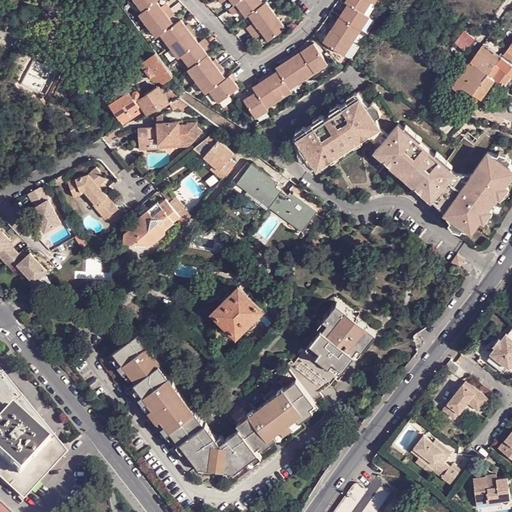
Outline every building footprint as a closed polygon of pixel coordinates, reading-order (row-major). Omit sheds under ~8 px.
[(161,33),(178,55),(199,41),(194,36),(197,35),(188,22),(186,25),(180,18),(174,23),(169,17),(175,13),(166,2),(161,6),(156,0),(135,0),(143,10),(139,13),(156,37),(161,33)] [(242,8),(243,11),(259,0),(219,0),(221,2),(224,0),(231,0),(235,4),(229,8),(234,14),(242,8)] [(262,0),(259,0),(243,11),(247,15),(250,13),(255,20),(247,26),(255,37),(263,31),(269,39),(286,26),(267,0),(264,3),(262,0)] [(346,0),(341,7),(344,9),(335,23),(332,21),(325,32),(328,34),(324,41),(345,55),(369,16),(364,13),(372,1),(375,3),(376,0),(346,0)] [(474,40),(465,32),(456,44),(466,51),(474,40)] [(199,41),(178,55),(179,57),(181,55),(191,66),(188,68),(206,93),(210,90),(219,102),(239,86),(234,80),(237,78),(232,72),(226,77),(221,71),(224,69),(216,58),(213,60),(203,47),(209,43),(204,37),(199,41)] [(329,63),(315,41),(307,46),(306,44),(300,47),(302,50),(295,55),(293,52),(282,59),(284,62),(277,66),(279,69),(272,74),(270,71),(259,79),(261,81),(248,89),(251,94),(245,99),(256,117),(269,109),(267,106),(292,90),(291,87),(329,63)] [(503,57),(502,57),(485,44),(472,61),(488,74),(489,74),(503,57)] [(167,82),(174,77),(164,64),(156,53),(149,59),(145,64),(145,67),(153,78),(155,79),(157,80),(161,79),(164,82),(167,82)] [(497,66),(502,70),(511,77),(511,76),(511,64),(503,58),(497,66)] [(487,75),(488,74),(472,61),(453,87),(460,92),(464,88),(472,94),(487,75)] [(502,70),(494,80),(496,81),(504,88),(511,77),(502,70)] [(494,80),(487,75),(472,94),(474,95),(475,94),(482,99),(496,81),(494,80)] [(144,109),(147,112),(169,101),(161,89),(160,86),(141,99),(139,100),(144,109)] [(175,98),(179,95),(163,86),(161,89),(169,101),(175,98)] [(460,92),(453,87),(448,95),(454,101),(460,92)] [(475,94),(474,95),(470,101),(474,103),(482,109),(486,104),(482,99),(475,94)] [(123,123),(144,109),(139,100),(141,99),(140,97),(132,97),(113,108),(123,123)] [(368,104),(359,97),(297,138),(300,149),(303,149),(309,159),(308,161),(319,171),(361,145),(371,153),(376,149),(377,148),(391,132),(368,104)] [(443,123),(440,126),(448,132),(456,123),(449,117),(443,123)] [(139,148),(150,148),(149,138),(159,137),(159,143),(180,141),(180,136),(185,136),(188,135),(187,122),(179,122),(179,119),(156,120),(156,125),(137,127),(139,148)] [(392,161),(411,178),(433,153),(414,137),(416,134),(411,129),(408,132),(398,123),(377,148),(386,156),(392,161)] [(211,149),(219,139),(213,133),(202,141),(211,149)] [(159,143),(159,147),(186,145),(185,136),(180,136),(180,141),(159,143)] [(150,148),(159,147),(159,143),(159,137),(149,138),(150,148)] [(224,179),(238,162),(231,157),(235,152),(219,139),(211,149),(206,156),(214,162),(221,169),(217,174),(224,179)] [(41,153),(46,163),(47,163),(56,157),(52,148),(41,153)] [(433,153),(411,178),(418,184),(424,189),(434,198),(436,195),(448,207),(444,212),(456,227),(472,232),(511,175),(511,166),(505,157),(488,151),(463,186),(451,177),(455,172),(445,164),(447,161),(441,156),(439,159),(433,153)] [(265,174),(268,169),(254,160),(253,163),(250,161),(237,181),(274,206),(307,228),(322,206),(309,197),(306,201),(294,193),(286,187),(277,182),(265,174)] [(210,167),(217,174),(221,169),(214,162),(210,167)] [(89,173),(69,181),(75,197),(85,193),(108,219),(110,217),(115,223),(126,213),(100,185),(108,178),(97,166),(89,173)] [(280,178),(268,169),(265,174),(277,182),(280,178)] [(44,186),(31,194),(39,207),(35,209),(49,232),(65,222),(44,186)] [(306,201),(309,197),(297,189),(294,193),(306,201)] [(179,198),(172,203),(181,214),(186,209),(187,208),(179,198)] [(176,221),(183,216),(181,214),(172,203),(169,200),(163,205),(160,201),(141,216),(141,220),(126,232),(126,241),(136,242),(155,244),(159,241),(168,234),(168,230),(177,224),(176,221)] [(0,256),(9,266),(20,256),(10,245),(12,243),(0,230),(0,256)] [(14,272),(20,266),(36,285),(49,273),(32,255),(25,261),(20,256),(9,266),(14,272)] [(237,335),(262,309),(240,288),(215,313),(237,335)] [(360,347),(364,350),(378,333),(340,303),(326,320),(330,324),(324,331),(322,329),(312,343),(316,346),(311,351),(336,371),(341,365),(345,369),(356,355),(354,354),(360,347)] [(330,324),(326,320),(320,328),(322,329),(324,331),(330,324)] [(490,352),(485,358),(501,371),(506,365),(509,367),(511,362),(511,327),(511,326),(507,331),(504,329),(499,337),(496,334),(491,341),(494,343),(488,351),(490,352)] [(311,406),(316,402),(297,379),(286,387),(281,380),(277,383),(282,390),(257,409),(251,403),(248,406),(253,413),(241,421),(243,425),(229,437),(226,432),(222,436),(210,422),(209,423),(200,413),(201,405),(193,406),(176,384),(177,376),(170,376),(161,365),(163,364),(154,354),(154,346),(148,346),(139,335),(114,355),(134,379),(138,384),(136,385),(141,390),(181,439),(184,443),(186,442),(195,454),(209,472),(216,466),(230,467),(235,473),(250,461),(262,452),(315,411),(311,406)] [(307,349),(311,351),(316,346),(312,343),(307,349)] [(359,358),(364,350),(360,347),(354,354),(356,355),(359,358)] [(60,351),(53,357),(60,365),(67,359),(60,351)] [(134,379),(114,355),(110,359),(130,383),(134,379)] [(340,375),(345,369),(341,365),(336,371),(340,375)] [(18,479),(28,489),(62,452),(0,376),(0,476),(11,487),(18,479)] [(475,402),(481,406),(487,397),(464,379),(441,409),(454,418),(465,402),(472,406),(475,402)] [(177,442),(181,439),(141,390),(137,393),(177,442)] [(323,411),(316,402),(311,406),(315,411),(262,452),(265,456),(323,411)] [(477,411),(481,406),(475,402),(472,406),(477,411)] [(511,434),(508,432),(499,446),(505,450),(502,454),(511,461),(511,459),(511,434)] [(422,433),(413,446),(437,464),(435,467),(433,469),(443,475),(451,464),(444,459),(451,450),(435,437),(432,441),(422,433)] [(192,458),(195,454),(186,442),(184,443),(182,445),(192,458)] [(437,464),(413,446),(411,451),(435,467),(437,464)] [(505,450),(499,446),(496,450),(502,454),(505,450)] [(265,456),(262,452),(250,461),(255,468),(267,459),(265,456)] [(496,471),(485,473),(485,480),(496,478),(496,471)] [(472,476),(476,497),(499,492),(500,496),(510,494),(506,474),(496,478),(485,480),(485,473),(472,476)] [(21,496),(28,489),(18,479),(11,487),(21,496)] [(499,492),(476,497),(477,502),(488,499),(488,501),(500,499),(500,496),(499,492)] [(0,511),(11,511),(0,501),(0,511)]
